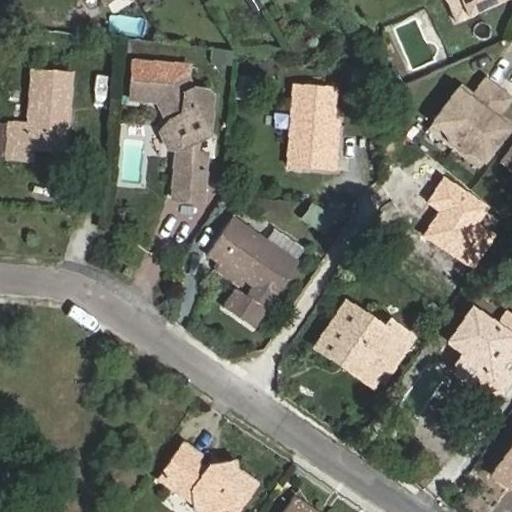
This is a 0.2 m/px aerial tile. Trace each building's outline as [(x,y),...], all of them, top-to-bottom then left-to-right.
[(449,0),(445,7),(452,22),(500,0),(449,0)] [(285,39),(293,52),(306,44),(298,32),(285,39)] [(212,49),(211,62),(231,64),(232,51),(212,49)] [(196,153),(197,140),(207,135),(210,95),(203,90),(192,89),(185,93),(187,66),(133,62),(130,98),(157,101),(167,122),(160,133),(166,147),(176,148),(172,197),(202,199),(206,154),(196,153)] [(370,82),(372,67),(354,65),(352,81),(370,82)] [(27,124),(9,123),(6,158),(31,160),(32,148),(64,150),(70,73),(31,71),(27,124)] [(454,92),(429,125),(440,134),(445,144),(457,153),(468,155),(480,164),(505,130),(492,120),(507,100),(482,81),(467,101),(454,92)] [(333,87),(292,84),(286,166),(333,169),(334,149),(328,149),(333,87)] [(440,134),(429,125),(423,132),(475,171),(480,164),(468,155),(457,153),(445,144),(440,134)] [(511,146),(499,164),(511,174),(511,146)] [(300,221),(325,235),(336,217),(312,202),(300,221)] [(222,307),(251,327),(295,261),(229,217),(205,254),(252,285),(245,296),(234,289),(222,307)] [(387,321),(383,329),(343,303),(313,348),(329,359),(335,350),(374,376),(403,332),(387,321)] [(469,309),(446,343),(461,353),(453,365),(456,376),(469,384),(480,382),(494,392),(504,377),(511,375),(511,317),(505,313),(495,327),(469,309)] [(511,442),(490,476),(511,490),(511,442)] [(184,444),(159,480),(175,491),(179,485),(190,494),(193,508),(199,511),(233,511),(254,483),(235,470),(234,459),(210,463),(208,467),(196,460),(200,455),(184,444)] [(313,511),(292,498),(282,511),(313,511)]
